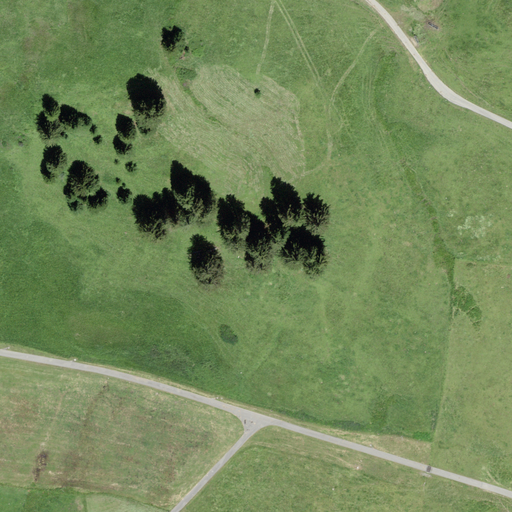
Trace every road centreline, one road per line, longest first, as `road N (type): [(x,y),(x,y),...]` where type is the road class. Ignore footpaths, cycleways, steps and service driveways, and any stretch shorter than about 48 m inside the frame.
road 1 (unclassified): [(0,351),(186,393),(511,496)]
road 2 (unclassified): [(511,125),(452,95),(371,0)]
road 3 (track): [(258,416),(174,511)]
